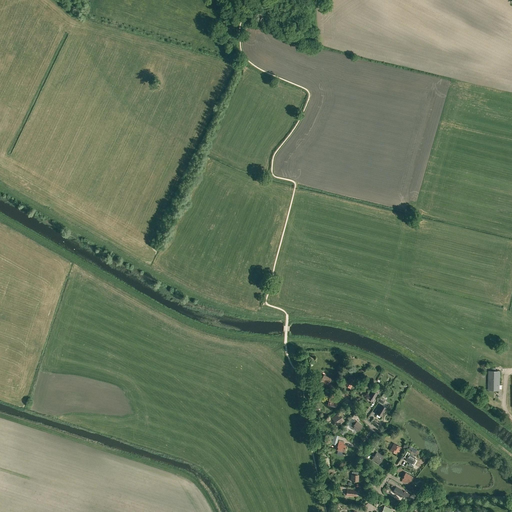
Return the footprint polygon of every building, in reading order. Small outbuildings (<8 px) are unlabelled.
[(500,371),(489,371),(488,390),(500,391),(500,371)] [(327,384),(331,379),(325,375),(321,381),(319,383),(323,386),(325,383),(327,384)] [(345,380),(344,383),(351,387),(350,389),(352,390),(357,382),(349,378),(347,381),(345,380)] [(363,394),(368,385),(362,382),(357,390),(363,394)] [(373,402),(378,393),(372,390),(367,398),(373,402)] [(336,407),(337,397),(330,396),(328,406),(336,407)] [(382,417),(387,408),(381,405),(376,414),(382,417)] [(339,413),(333,418),(338,424),(344,420),(339,413)] [(358,431),(362,426),(359,423),(358,424),(356,422),(357,422),(354,420),(351,424),(353,425),(352,427),(358,431)] [(344,452),(346,445),(343,445),(344,442),(339,441),(337,450),(344,452)] [(400,452),(402,448),(399,447),(399,448),(393,444),(390,450),(396,453),(397,451),(400,452)] [(414,458),(415,457),(409,454),(410,453),(407,451),(404,456),(407,458),(405,460),(414,465),(417,460),(414,458)] [(372,459),(378,463),(381,459),(382,460),(384,457),(377,452),(372,459)] [(407,485),(412,477),(405,473),(402,479),(403,479),(401,482),(407,485)] [(401,498),(404,492),(396,487),(393,492),(401,498)]
